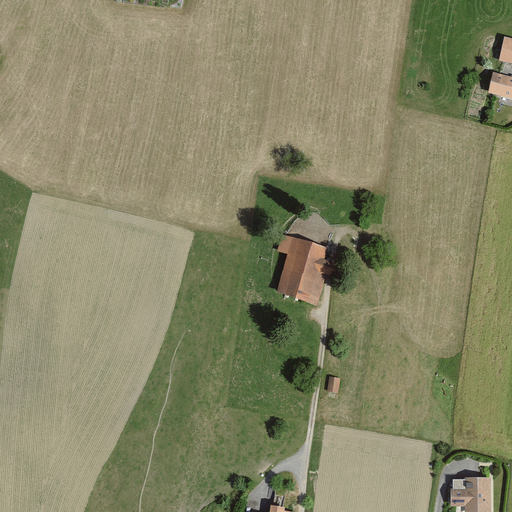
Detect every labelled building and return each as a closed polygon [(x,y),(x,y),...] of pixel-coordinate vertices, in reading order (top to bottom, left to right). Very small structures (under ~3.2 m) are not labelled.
[(511,39),(507,38),(500,60),(511,63),(511,39)] [(511,76),(496,73),(491,94),(511,98),(511,76)] [(331,247),(284,235),(280,250),(290,253),(279,291),(316,301),(324,274),(334,277),(338,262),(327,259),(331,247)] [(340,377),(329,376),(327,392),(338,393),(340,377)] [(491,511),(491,478),(467,478),(467,489),(463,489),(463,506),(467,506),(467,511),(491,511)]
